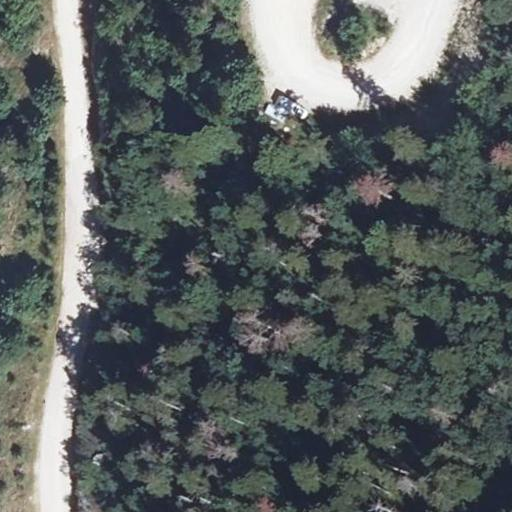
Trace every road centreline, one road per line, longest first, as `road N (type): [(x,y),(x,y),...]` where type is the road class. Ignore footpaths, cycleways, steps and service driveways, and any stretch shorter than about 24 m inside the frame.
road 1 (track): [(69,0),(83,198),(54,511)]
road 2 (track): [(412,0),(386,61),(317,93),(275,46),(275,0)]
